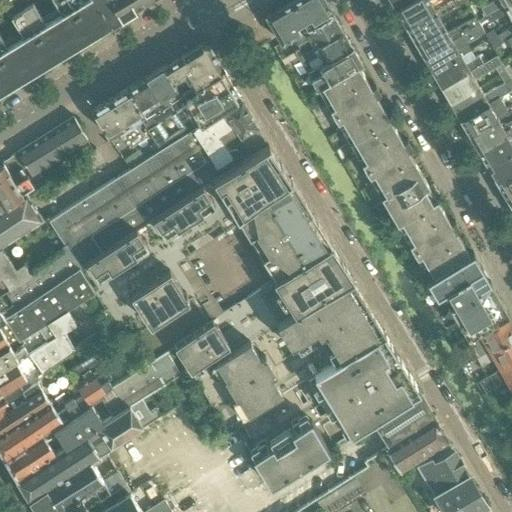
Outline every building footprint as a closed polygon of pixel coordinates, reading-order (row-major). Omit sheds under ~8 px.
[(6,0),(0,4),(0,15),(24,0),(6,0)] [(53,0),(60,13),(52,18),(73,50),(84,44),(83,42),(91,37),(68,0),(53,0)] [(68,0),(91,37),(98,33),(99,34),(110,28),(93,0),(68,0)] [(93,0),(110,28),(121,21),(120,20),(127,15),(118,0),(93,0)] [(118,0),(127,15),(135,10),(136,11),(147,5),(143,0),(118,0)] [(301,0),(290,0),(284,4),(301,32),(316,23),(301,0)] [(301,0),(316,23),(333,14),(324,0),(301,0)] [(390,0),(395,9),(410,0),(390,0)] [(410,0),(395,9),(405,24),(446,0),(410,0)] [(446,0),(405,24),(414,40),(442,24),(437,16),(465,1),(464,0),(446,0)] [(492,0),(480,7),(484,14),(508,0),(492,0)] [(507,11),(511,18),(511,17),(511,0),(508,0),(484,14),(489,21),(507,11)] [(282,43),(292,37),(301,32),(284,4),(265,15),(282,43)] [(34,6),(23,13),(53,60),(60,56),(61,58),(73,50),(52,18),(44,23),(34,6)] [(22,36),(14,41),(34,74),(46,67),(45,65),(53,60),(23,13),(12,19),(22,36)] [(293,51),(297,56),(342,30),(333,14),(316,23),(301,32),(292,37),(299,48),(293,51)] [(414,40),(423,56),(478,24),(474,16),(446,31),(442,24),(414,40)] [(492,47),(506,39),(511,35),(511,17),(511,18),(511,19),(511,25),(496,34),(492,28),(484,33),(492,47)] [(423,56),(433,72),(470,50),(465,42),(483,31),(479,23),(478,24),(423,56)] [(310,68),(312,69),(351,46),(342,30),(297,56),(300,60),(305,57),(307,61),(307,63),(308,65),(309,67),(310,68)] [(0,36),(0,57),(16,83),(21,79),(22,81),(34,74),(14,41),(6,46),(0,36)] [(179,94),(222,67),(208,44),(209,43),(201,42),(201,43),(183,54),(182,54),(164,65),(163,65),(162,66),(179,94)] [(315,86),(316,86),(357,64),(361,62),(352,45),(351,46),(312,69),(307,72),(315,86)] [(433,72),(442,88),(483,63),(478,55),(474,57),(470,50),(433,72)] [(442,88),(451,103),(479,87),(474,78),(484,72),(484,71),(493,66),(500,62),(497,55),(483,63),(442,88)] [(0,94),(7,90),(6,89),(16,83),(0,57),(0,94)] [(493,66),(499,75),(506,70),(504,67),(503,67),(500,62),(493,66)] [(358,157),(361,163),(389,145),(394,142),(396,146),(403,142),(375,95),(380,93),(378,89),(375,86),(371,88),(357,64),(316,86),(325,102),(329,109),(341,129),(349,142),(357,156),(358,157)] [(162,104),(167,101),(179,94),(162,66),(145,76),(162,104)] [(187,104),(190,109),(231,83),(222,67),(179,94),(167,101),(174,112),(187,104)] [(506,70),(499,75),(503,82),(504,84),(511,80),(509,75),(506,70)] [(143,116),(162,104),(145,76),(126,88),(142,114),(143,116)] [(483,94),(479,87),(451,103),(460,118),(511,87),(511,80),(504,84),(503,82),(494,88),(483,94)] [(174,112),(185,132),(198,123),(240,98),(240,97),(234,87),(231,83),(190,109),(187,104),(174,112)] [(511,87),(460,118),(469,135),(497,118),(492,110),(511,98),(511,87)] [(133,120),(142,114),(126,88),(109,98),(137,142),(143,138),(140,133),(133,120)] [(128,147),(137,142),(109,98),(91,109),(108,136),(118,130),(128,147)] [(212,143),(219,139),(222,137),(220,133),(233,125),(240,136),(257,125),(240,98),(198,123),(212,143)] [(158,149),(185,132),(174,112),(167,101),(162,104),(143,116),(139,118),(158,149)] [(16,152),(30,174),(86,139),(72,117),(16,152)] [(469,135),(478,150),(511,130),(511,119),(501,125),(497,118),(469,135)] [(202,187),(213,180),(243,161),(237,151),(233,150),(227,152),(219,139),(212,143),(198,123),(185,132),(158,149),(48,220),(63,244),(66,242),(81,266),(86,263),(136,230),(153,219),(202,187)] [(511,130),(478,150),(487,166),(511,150),(511,130)] [(389,210),(398,225),(437,199),(408,151),(412,148),(407,140),(403,142),(396,146),(394,142),(389,145),(361,163),(386,206),(389,210)] [(324,333),(339,359),(383,331),(352,279),(353,278),(330,244),(331,244),(289,178),(268,145),(243,161),(213,180),(225,200),(249,237),(255,233),(268,253),(262,257),(275,279),(273,280),(294,313),(276,324),(290,347),(316,331),(319,336),(324,333)] [(511,150),(487,166),(498,184),(511,175),(511,150)] [(0,247),(43,221),(42,220),(25,193),(33,188),(26,176),(15,182),(14,183),(2,163),(1,164),(0,164),(0,247)] [(511,175),(498,184),(507,199),(511,196),(511,175)] [(214,206),(202,187),(153,219),(165,238),(214,206)] [(417,258),(428,277),(468,254),(456,232),(460,229),(455,221),(451,223),(437,199),(398,225),(417,258)] [(148,249),(136,230),(86,263),(98,281),(148,249)] [(66,242),(63,244),(59,247),(61,251),(30,272),(7,287),(0,291),(0,318),(78,268),(81,266),(66,242)] [(0,279),(1,278),(7,287),(30,272),(29,271),(28,271),(27,269),(22,262),(14,267),(2,249),(0,247),(0,279)] [(467,338),(478,331),(507,314),(507,313),(508,313),(472,252),(468,254),(428,277),(429,278),(427,279),(436,296),(447,290),(454,302),(448,305),(467,338)] [(9,344),(46,320),(65,308),(83,297),(84,298),(89,294),(89,295),(94,292),(78,268),(0,318),(0,346),(7,342),(9,344)] [(146,320),(149,325),(188,300),(185,295),(186,294),(185,292),(184,293),(169,270),(130,295),(142,313),(146,320)] [(192,298),(137,333),(153,357),(164,350),(173,344),(207,323),(192,298)] [(20,384),(54,360),(72,348),(63,329),(74,322),(65,308),(46,320),(55,336),(0,369),(0,392),(18,382),(20,384)] [(465,339),(476,358),(489,350),(511,336),(511,321),(507,314),(478,331),(467,338),(465,339)] [(0,346),(0,369),(55,336),(46,320),(9,344),(7,342),(0,346)] [(191,368),(200,363),(228,345),(228,344),(212,320),(207,323),(173,344),(188,367),(189,369),(191,368)] [(335,362),(282,394),(247,415),(232,424),(269,485),(328,448),(327,447),(372,420),(420,391),(396,352),(383,332),(384,332),(384,331),(335,362)] [(493,358),(500,369),(511,361),(511,336),(489,350),(476,358),(481,366),(493,358)] [(237,399),(247,415),(282,394),(272,378),(276,375),(264,355),(259,358),(249,341),(215,362),(225,379),(223,380),(235,400),(237,399)] [(16,477),(101,420),(91,403),(100,398),(110,414),(140,396),(167,379),(168,378),(169,380),(180,373),(166,352),(169,350),(168,349),(153,358),(150,361),(119,381),(118,381),(111,385),(111,384),(4,456),(16,477)] [(0,431),(62,391),(103,365),(105,364),(98,352),(97,353),(63,374),(0,412),(0,431)] [(0,412),(63,374),(54,360),(20,384),(18,382),(0,392),(0,412)] [(511,389),(511,388),(511,361),(500,369),(479,381),(485,391),(506,379),(511,389)] [(103,365),(62,391),(0,431),(0,449),(4,456),(111,384),(107,379),(111,377),(103,365)] [(426,402),(420,391),(372,420),(378,433),(385,448),(434,417),(426,402)] [(28,497),(92,458),(103,450),(140,426),(141,427),(160,414),(154,406),(149,410),(140,396),(110,414),(101,420),(16,477),(28,497)] [(160,414),(141,427),(140,426),(103,450),(92,458),(28,497),(29,498),(37,511),(50,511),(102,480),(92,463),(102,457),(107,454),(117,470),(194,421),(194,420),(181,400),(180,400),(160,414)] [(448,441),(443,432),(441,429),(434,417),(385,448),(387,451),(393,461),(400,472),(448,441)] [(435,494),(445,511),(470,511),(485,503),(469,474),(468,474),(454,451),(451,446),(452,446),(451,445),(418,465),(435,494)] [(89,511),(85,504),(104,492),(107,495),(124,484),(122,481),(115,471),(102,480),(50,511),(89,511)] [(171,511),(166,503),(150,511),(140,511),(128,491),(92,511),(171,511)] [(488,511),(484,505),(486,504),(485,503),(470,511),(488,511)]
